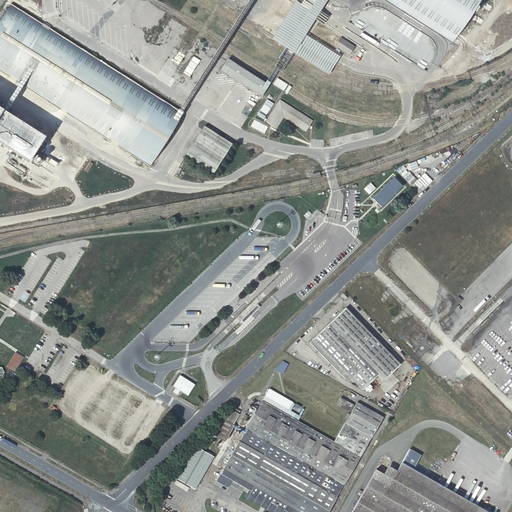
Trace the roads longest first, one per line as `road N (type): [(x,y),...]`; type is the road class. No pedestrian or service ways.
road 1 (unclassified): [(511,118),(108,504)]
road 2 (unknown): [(286,334),(348,384),(385,390),(403,373),(403,356),(336,287)]
road 3 (secondary): [(0,440),(108,504)]
